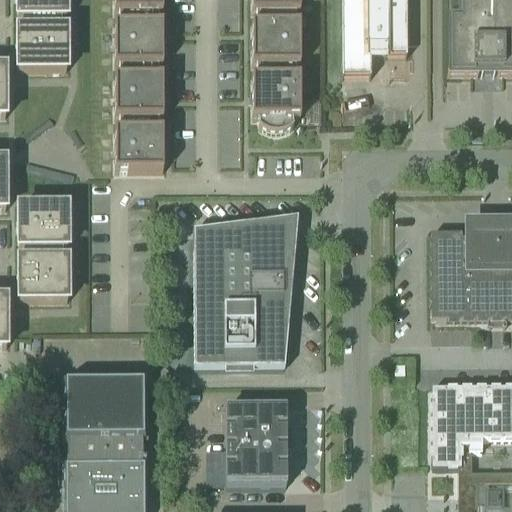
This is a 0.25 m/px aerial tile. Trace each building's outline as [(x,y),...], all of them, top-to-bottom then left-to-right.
[(16,23),(21,23),(21,34),(23,34),(23,35),(58,35),(58,34),(60,34),(60,23),(64,23),(64,0),(15,0),(16,11),(16,23)] [(161,17),(160,0),(113,0),(113,17),(118,17),(118,28),(113,28),(113,70),(118,70),(118,69),(157,69),(157,70),(161,70),(161,28),(157,28),(157,17),(161,17)] [(249,0),(250,18),(254,18),(254,29),(254,30),(294,30),(294,29),(294,18),(298,18),(297,0),(249,0)] [(368,83),(368,58),(383,58),(383,63),(384,63),(384,60),(403,60),(403,63),(404,63),(404,0),(339,0),(340,83),(341,83),(341,81),(367,81),(367,83),(368,83)] [(450,23),(449,23),(449,79),(445,79),(445,81),(476,81),(476,79),(472,79),(472,77),(500,77),(500,79),(496,79),(496,80),(511,80),(511,0),(458,0),(459,27),(450,27),(450,23)] [(250,82),(250,97),(250,124),(258,124),(258,131),(257,132),(274,139),(292,132),(291,131),(291,124),(298,124),(298,82),(294,82),(294,71),(298,71),(298,29),(294,29),(294,30),(254,30),(254,29),(250,29),(250,71),(254,71),(254,82),(250,82)] [(64,34),(60,34),(58,34),(58,35),(23,35),(23,34),(21,34),(16,35),(16,46),(16,64),(17,64),(17,76),(60,76),(65,76),(64,34)] [(113,81),(113,123),(118,123),(118,121),(157,121),(157,122),(161,122),(161,81),(157,81),(157,70),(157,69),(118,69),(118,70),(118,81),(113,81)] [(113,175),(161,175),(161,134),(157,134),(157,122),(157,121),(118,121),(118,123),(118,134),(113,134),(113,175)] [(17,224),(17,242),(18,242),(18,254),(22,254),(61,254),(66,254),(65,212),(22,212),(17,212),(17,224)] [(460,239),(429,240),(429,326),(511,325),(511,239),(469,239),(469,244),(469,248),(460,248),(460,239)] [(193,242),(193,374),(282,373),(281,270),(276,270),(276,258),(281,258),(281,241),(193,242)] [(23,307),(61,306),(66,307),(66,265),(61,265),(61,254),(22,254),(22,265),(18,265),(18,277),(17,277),(17,295),(18,295),(18,307),(23,307)] [(403,370),(393,370),(393,380),(403,380),(403,370)] [(142,511),(143,470),(138,470),(138,445),(143,445),(142,384),(63,384),(63,446),(68,446),(68,471),(63,471),(63,496),(59,496),(59,505),(63,505),(63,511),(142,511)] [(511,394),(430,394),(430,398),(430,475),(458,475),(458,446),(467,446),(467,458),(480,458),(480,446),(511,445),(511,394)] [(284,492),(284,413),(224,413),(224,492),(284,492)] [(458,475),(458,511),(511,511),(511,445),(480,446),(480,458),(467,458),(467,446),(458,446),(458,475)]
